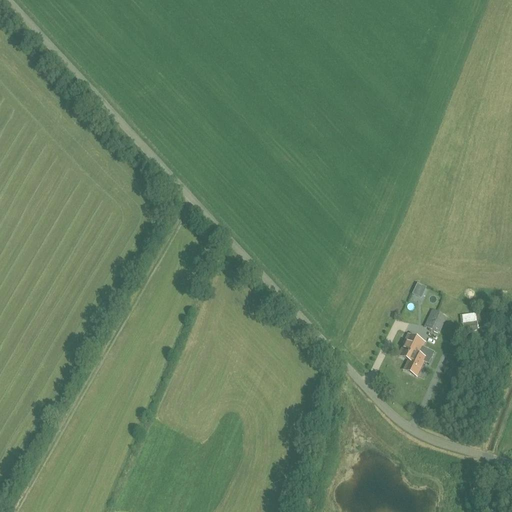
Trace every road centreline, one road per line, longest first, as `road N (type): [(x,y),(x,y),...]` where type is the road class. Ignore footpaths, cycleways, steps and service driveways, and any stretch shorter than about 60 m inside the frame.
road 1 (unclassified): [(511,464),(431,440),(390,414),(7,0)]
road 2 (track): [(191,198),(13,511)]
